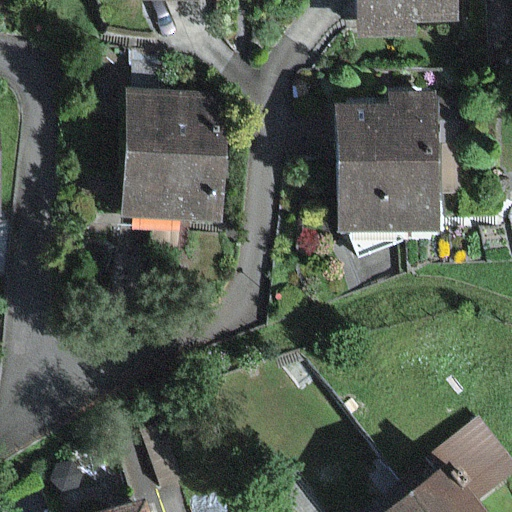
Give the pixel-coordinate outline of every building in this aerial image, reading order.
[(226,0),(140,0),(140,14),(226,14),(226,0)] [(443,0),(353,0),(355,41),(445,37),(443,0)] [(212,114),(132,108),(123,222),(203,229),(212,114)] [(436,128),(332,132),(335,244),(440,240),(436,128)] [(475,511),(447,474),(395,511),(475,511)]
